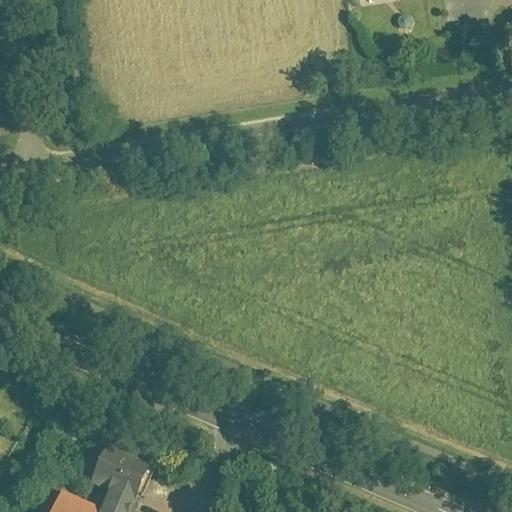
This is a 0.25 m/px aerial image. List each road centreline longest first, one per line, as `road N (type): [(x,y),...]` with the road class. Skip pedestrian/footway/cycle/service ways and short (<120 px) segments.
road 1 (unclassified): [(0,175),(511,92)]
road 2 (secondary): [(436,511),(0,325)]
